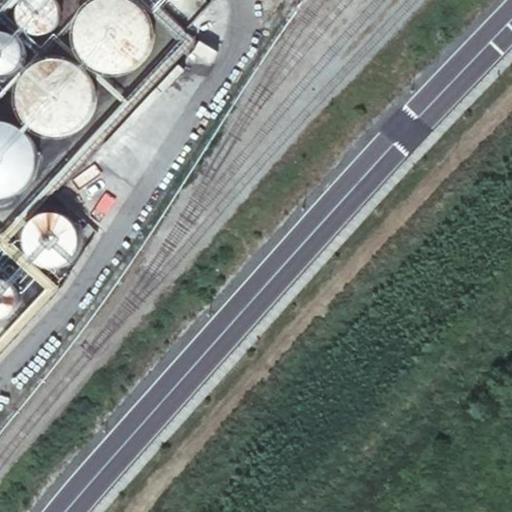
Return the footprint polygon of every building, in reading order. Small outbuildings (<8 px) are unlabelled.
[(60,3),(57,0),(21,0),(21,2),(20,3),(18,9),(18,17),(20,21),(22,25),(25,28),(28,30),(29,31),(35,34),(39,34),(44,34),(48,33),(50,32),(52,31),(54,30),(59,24),(60,22),(62,15),(62,13),(62,9),(61,5),(60,3)] [(96,66),(101,68),(104,69),(112,71),(119,71),(124,70),(127,69),(129,68),(132,67),(136,65),(141,61),(144,58),(149,51),(150,49),(152,44),(153,39),(153,33),(152,26),(151,20),(149,16),(145,9),(139,3),(135,1),(133,0),(97,0),(93,3),(89,7),(82,15),(81,20),(78,28),(78,35),(80,46),(83,53),(86,57),(90,61),(96,66)] [(12,70),(14,70),(15,69),(20,64),(24,58),(24,56),(24,53),(24,51),(23,43),(20,38),(19,38),(17,35),(13,33),(10,32),(9,32),(7,31),(0,31),(0,72),(1,72),(2,73),(4,73),(5,72),(8,72),(10,71),(11,71),(12,70)] [(86,72),(81,67),(79,65),(74,62),(64,59),(53,59),(45,60),(40,62),(35,65),(31,68),(27,72),(23,76),(19,86),(18,92),(17,100),(19,108),(22,115),(26,122),(32,128),(39,132),(47,135),(50,135),(52,136),(60,136),(66,135),(68,134),(71,134),(73,133),(80,128),(86,122),(91,116),(93,111),(94,108),(95,100),(95,95),(95,90),(93,84),(90,77),(86,72)] [(35,143),(26,130),(12,122),(0,120),(0,197),(1,197),(16,194),(27,186),(35,175),(38,159),(35,143)] [(76,253),(79,244),(79,235),(76,226),(70,218),(57,213),(47,213),(35,219),(29,226),(26,235),(25,244),(29,253),(39,263),(48,266),(57,266),(66,263),(76,253)]
